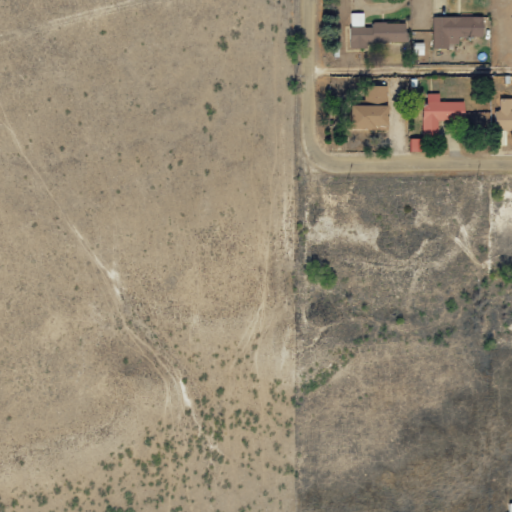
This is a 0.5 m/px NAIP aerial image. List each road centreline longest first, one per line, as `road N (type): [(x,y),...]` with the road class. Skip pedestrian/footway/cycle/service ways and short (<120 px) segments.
road 1 (residential): [(511,161),(314,161)]
road 2 (residential): [(302,0),(302,143),(314,161)]
